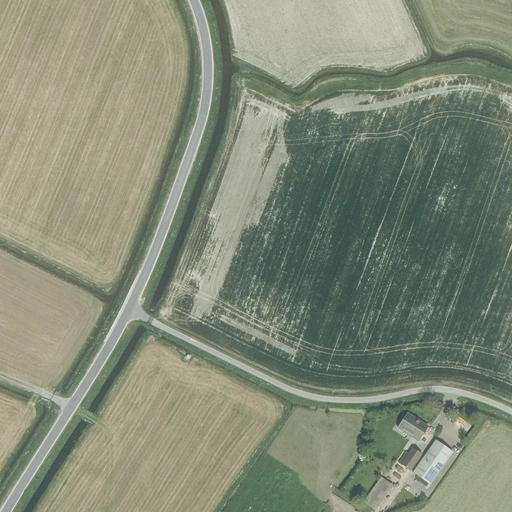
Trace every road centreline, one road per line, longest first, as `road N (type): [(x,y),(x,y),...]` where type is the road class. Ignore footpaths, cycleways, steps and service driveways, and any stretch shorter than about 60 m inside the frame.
road 1 (unclassified): [(511,412),(439,388),(350,400),(307,394),(128,309)]
road 2 (tertiary): [(128,309),(204,106),(207,60),(193,0)]
road 3 (tertiary): [(5,511),(128,309)]
